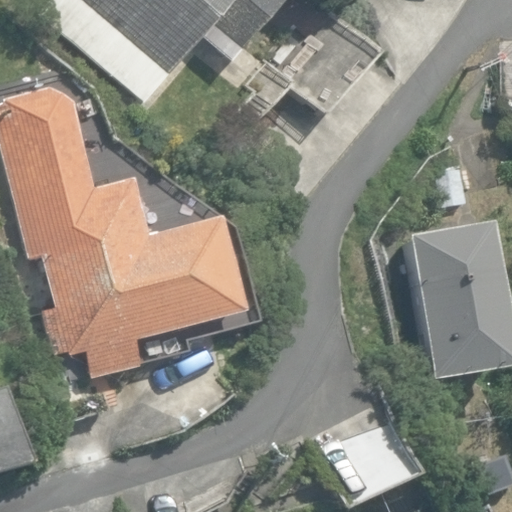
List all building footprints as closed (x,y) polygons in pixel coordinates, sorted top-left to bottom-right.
[(45,0),(34,13),(139,99),(195,35),(227,60),(277,0),(45,0)] [(317,114),(369,55),(308,3),(257,62),(317,114)] [(141,239),(126,179),(86,189),(63,106),(38,93),(0,106),(0,181),(19,262),(35,259),(48,309),(37,312),(48,356),(58,353),(60,359),(78,354),(84,381),(132,369),(126,343),(232,315),(208,222),(141,239)] [(202,173),(252,220),(281,189),(231,142),(202,173)] [(433,175),(435,209),(462,207),(459,172),(433,175)] [(396,241),(420,384),(498,371),(474,228),(396,241)] [(0,471),(18,466),(0,399),(0,471)] [(310,456),(333,511),(408,480),(384,421),(310,456)] [(470,464),(481,497),(511,486),(499,454),(470,464)] [(182,511),(182,499),(142,511),(182,511)]
